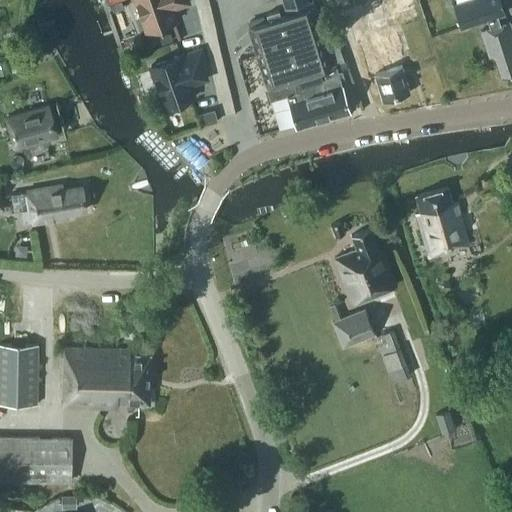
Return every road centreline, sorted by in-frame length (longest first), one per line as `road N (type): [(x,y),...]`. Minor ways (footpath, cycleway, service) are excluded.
road 1 (residential): [(214,190),(263,151),(511,106)]
road 2 (unknown): [(24,274),(66,409),(123,484),(160,511)]
road 3 (unclassified): [(267,511),(261,435),(202,271)]
road 4 (unclassified): [(202,271),(102,278),(0,272)]
